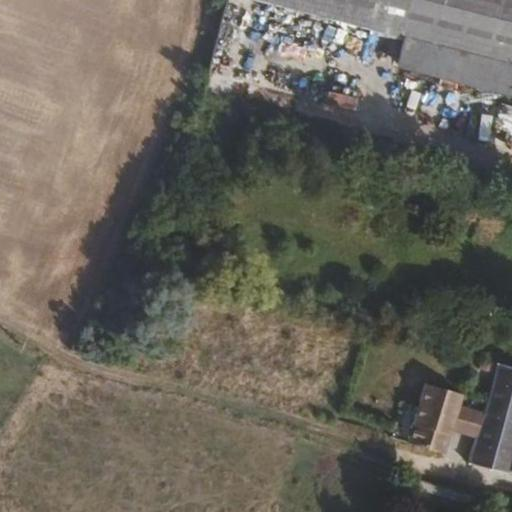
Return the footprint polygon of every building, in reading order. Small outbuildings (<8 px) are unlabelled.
[(511,90),(511,17),(462,4),(446,0),(267,0),(410,36),(404,64),(511,90)] [(511,17),(511,0),(446,0),(462,4),(511,17)] [(493,124),(509,129),(507,136),(511,137),(511,102),(500,99),(493,124)] [(511,473),(511,469),(511,364),(501,361),(486,412),(480,436),(472,462),(511,473)] [(453,428),(460,404),(463,393),(428,382),(411,441),(446,452),(453,428)] [(480,436),(486,412),(460,404),(453,428),(480,436)]
